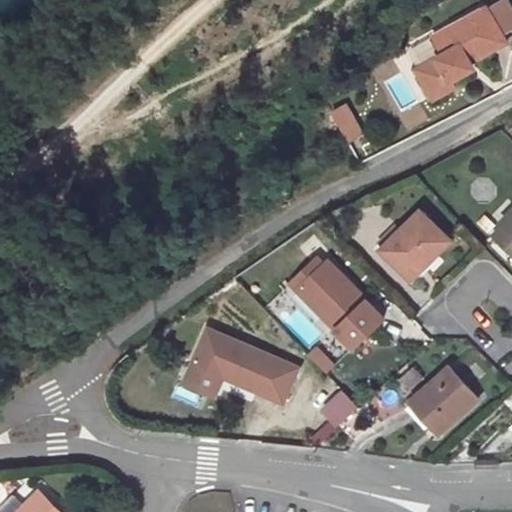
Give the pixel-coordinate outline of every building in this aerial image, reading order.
[(501,0),(486,9),(501,35),(511,28),(511,10),(506,0),(501,0)] [(485,7),(431,36),(441,54),(438,64),(417,75),(430,100),(453,89),(449,82),(468,72),(471,61),(504,42),(501,35),(486,9),(485,7)] [(417,75),(438,64),(441,54),(414,69),(417,75)] [(331,114),(348,141),(361,132),(345,106),(331,114)] [(451,238),(421,207),(400,229),(394,234),(389,229),(378,240),(383,245),(381,247),(411,278),(451,238)] [(511,210),(502,221),(503,223),(493,234),(511,253),(511,210)] [(400,229),(395,223),(389,229),(394,234),(400,229)] [(328,258),(298,287),(348,339),(368,319),(358,307),(368,298),(328,258)] [(194,362),(282,400),(295,370),(283,365),(286,359),(209,326),(194,362)] [(305,358),(328,370),(336,356),(313,343),(305,358)] [(423,375),(414,364),(400,375),(410,387),(423,375)] [(450,364),(411,399),(439,432),(478,397),(450,364)] [(177,383),(174,396),(198,403),(202,391),(177,383)] [(340,422),(359,404),(344,389),(325,408),(334,416),(340,422)] [(334,416),(314,436),(320,442),(340,422),(334,416)] [(62,511),(40,490),(17,511),(62,511)]
